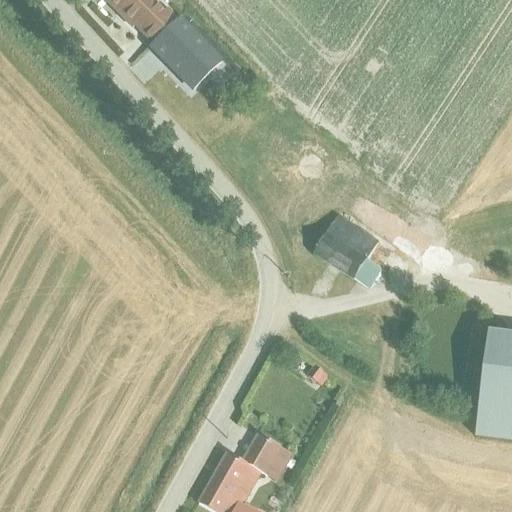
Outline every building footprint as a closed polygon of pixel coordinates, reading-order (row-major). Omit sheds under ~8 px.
[(127,5),(121,0),(104,0),(118,14),(127,5)] [(121,0),(127,5),(118,14),(133,29),(137,25),(144,33),(142,34),(152,44),(157,40),(177,20),(166,9),(162,13),(155,5),(157,2),(154,0),(121,0)] [(157,40),(152,44),(150,47),(193,92),(222,63),(179,19),(177,20),(157,40)] [(339,216),(315,256),(368,289),(392,252),(339,216)] [(511,336),(503,336),(495,399),(511,401),(511,336)] [(228,455),(199,505),(211,511),(250,511),(243,508),(262,475),(267,478),(269,474),(278,480),(291,456),(258,437),(242,463),(228,455)]
